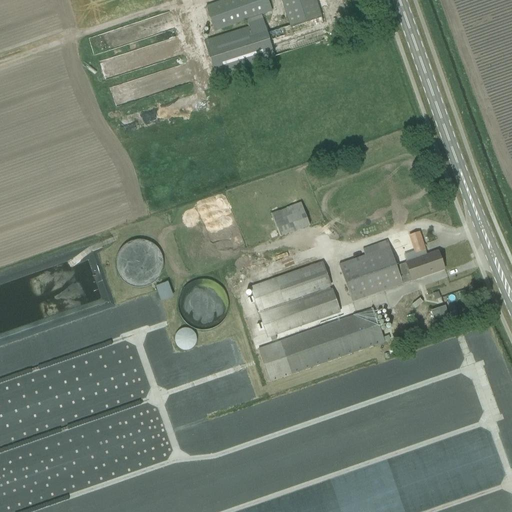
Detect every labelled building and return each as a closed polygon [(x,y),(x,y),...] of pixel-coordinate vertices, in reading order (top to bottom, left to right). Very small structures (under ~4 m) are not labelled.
[(214,76),(273,57),(266,33),(261,15),(271,11),(267,0),(222,0),(205,6),(214,31),(245,20),(248,27),(203,41),(214,76)] [(321,19),(314,0),(280,0),(289,25),(290,29),(321,19)] [(300,203),(270,212),(277,236),(308,227),(300,203)] [(419,232),(410,236),(408,236),(409,238),(414,253),(416,259),(395,266),(402,284),(444,270),(438,252),(427,256),(419,232)] [(395,266),(388,247),(364,256),(338,265),(352,303),(402,284),(395,266)] [(254,303),(255,305),(258,314),(261,323),(262,324),(257,325),(258,331),(260,330),(260,331),(264,330),(264,331),(267,339),(270,338),(271,342),(276,340),(275,336),(340,313),(322,262),(249,288),(252,297),(247,299),(249,305),(254,303)] [(156,287),(160,298),(171,294),(167,283),(156,287)] [(432,294),(435,301),(441,298),(438,292),(432,294)] [(205,323),(217,322),(221,314),(219,313),(222,307),(211,301),(207,301),(203,308),(202,295),(200,296),(201,293),(197,293),(196,293),(181,294),(182,298),(187,298),(188,305),(180,305),(187,309),(187,314),(205,323)] [(436,325),(450,320),(445,307),(431,312),(436,325)] [(372,310),(258,350),(269,383),(384,343),(372,310)] [(182,352),(195,343),(186,329),(173,337),(182,352)] [(157,347),(154,341),(143,346),(149,358),(153,355),(151,351),(157,347)]
